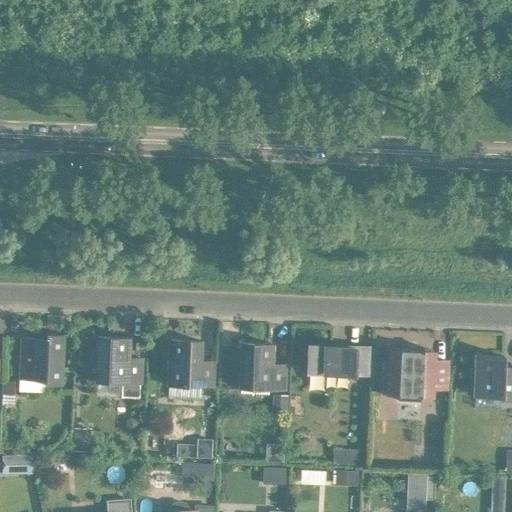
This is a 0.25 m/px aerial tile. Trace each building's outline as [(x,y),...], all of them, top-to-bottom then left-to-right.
[(44,386),(62,386),(64,336),(46,335),(46,339),(21,338),(19,380),(44,381),(44,386)] [(128,358),(129,338),(97,337),(97,352),(92,352),(91,367),(96,367),(96,382),(140,384),(142,359),(128,358)] [(167,385),(213,387),(214,362),(200,362),(201,341),(170,340),(169,355),(164,355),(163,370),(168,370),(167,385)] [(240,373),(239,388),(284,390),(285,365),(272,365),(272,345),(241,343),(241,359),(236,358),(235,373),(240,373)] [(309,346),(308,372),(366,374),(367,349),(309,346)] [(389,361),(383,361),(382,384),(388,384),(387,396),(398,396),(398,401),(421,402),(421,397),(432,397),(433,388),(445,389),(447,361),(434,361),(434,352),(389,350),(389,361)] [(504,356),(476,355),(476,365),(470,365),(470,385),(474,385),(474,395),(501,396),(501,400),(511,400),(511,368),(503,368),(504,356)] [(2,382),(2,394),(14,394),(14,382),(2,382)] [(2,394),(2,405),(14,405),(15,394),(14,394),(2,394)] [(272,395),(272,414),(287,414),(287,395),(272,395)] [(73,429),(73,452),(90,452),(90,429),(73,429)] [(266,444),(266,462),(284,463),(284,444),(266,444)] [(334,449),(334,464),(362,465),(363,450),(334,449)] [(33,458),(2,458),(2,474),(33,473),(33,458)] [(186,462),(185,474),(198,474),(198,480),(213,481),(214,464),(186,462)] [(263,468),(263,483),(285,484),(286,468),(263,468)] [(333,471),(332,482),(358,483),(358,472),(333,471)] [(408,474),(407,499),(425,500),(432,500),(433,475),(408,474)] [(130,511),(129,500),(107,502),(107,511),(130,511)] [(212,511),(212,507),(195,507),(195,511),(187,511),(187,507),(184,503),(175,503),(171,506),(171,510),(161,510),(161,511),(212,511)]
